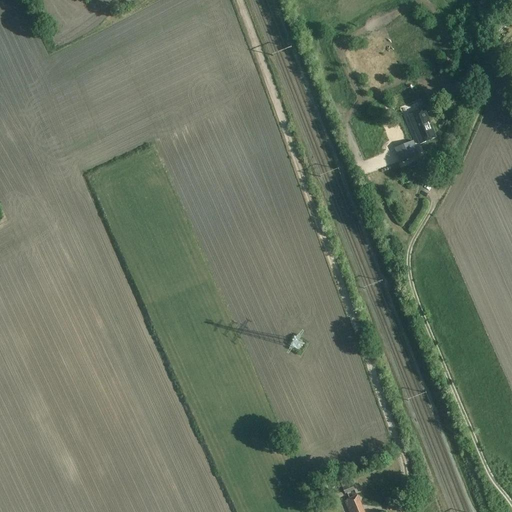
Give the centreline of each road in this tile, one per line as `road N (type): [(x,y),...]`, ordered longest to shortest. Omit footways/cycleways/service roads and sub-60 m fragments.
road 1 (track): [(406,511),(399,447),(239,0)]
road 2 (track): [(511,34),(496,52),(461,156),(408,253),(417,306),(485,468),(511,504)]
